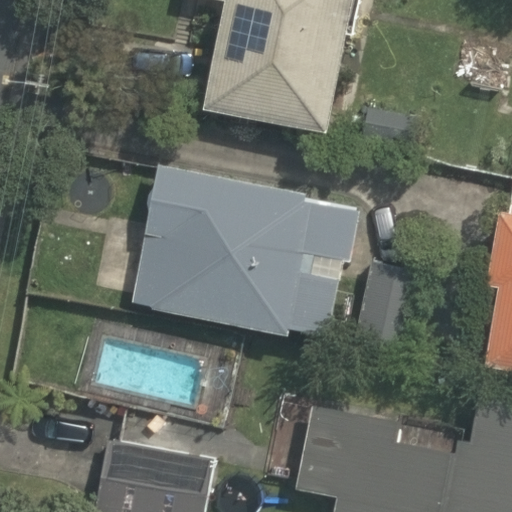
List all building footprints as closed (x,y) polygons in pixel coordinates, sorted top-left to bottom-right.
[(209,109),(334,132),(358,0),(215,0),(229,3),(209,109)] [(416,145),(421,116),(369,106),(364,136),(416,145)] [(154,167),(132,300),(155,304),(155,307),(295,330),(296,323),(332,329),(341,274),(314,270),(317,250),(350,255),(358,206),(308,198),(309,192),(154,167)] [(511,202),(486,198),(463,352),(511,359),(511,202)] [(410,350),(424,270),(372,261),(358,340),(410,350)] [(339,490),(334,511),(511,511),(511,395),(480,390),(471,437),(455,434),(452,447),(403,437),(407,417),(317,399),(300,482),(339,490)] [(98,511),(206,511),(216,458),(113,438),(98,511)]
